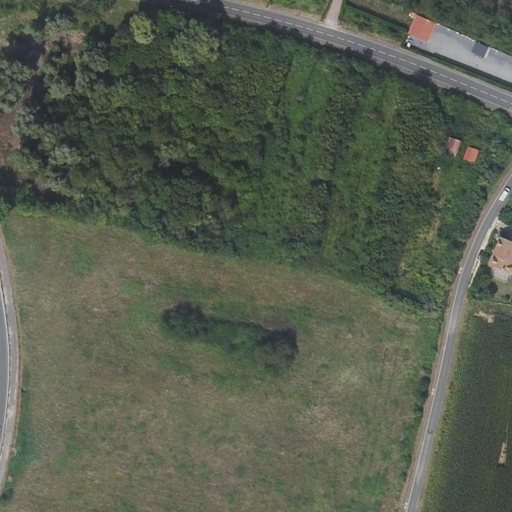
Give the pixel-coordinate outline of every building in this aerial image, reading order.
[(437,25),(418,17),(413,29),(431,37),(437,25)] [(451,48),(457,34),(442,28),(436,42),(451,48)] [(413,29),(410,35),(429,43),(431,37),(413,29)] [(473,51),(484,56),(489,47),(478,41),(473,51)] [(462,141),(445,136),(440,152),(456,157),(462,141)] [(478,152),(468,148),(464,159),(474,163),(478,152)] [(511,268),(511,241),(501,237),(493,256),(491,260),(493,265),(510,273),(511,268)]
